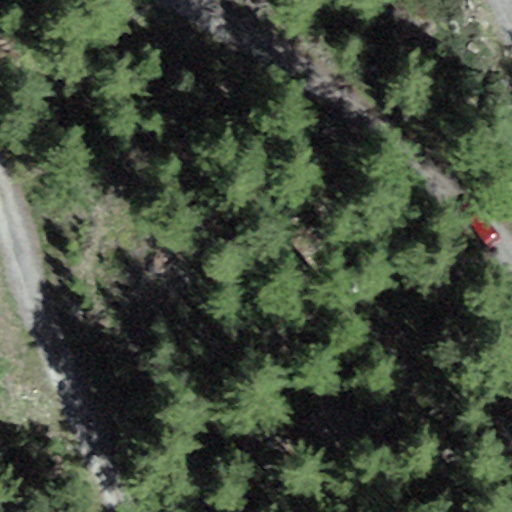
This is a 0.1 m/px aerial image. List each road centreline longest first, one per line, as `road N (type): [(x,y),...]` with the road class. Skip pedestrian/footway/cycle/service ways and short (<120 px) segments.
road 1 (track): [(161,0),(370,122),(511,258)]
road 2 (track): [(130,511),(36,320),(0,199)]
